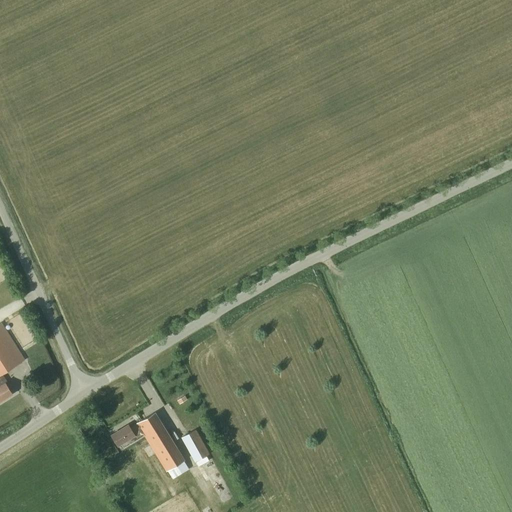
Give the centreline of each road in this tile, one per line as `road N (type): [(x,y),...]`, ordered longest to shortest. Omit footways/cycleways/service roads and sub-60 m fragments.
road 1 (unclassified): [(78,398),(239,300),(511,162)]
road 2 (unclassified): [(78,398),(0,224)]
